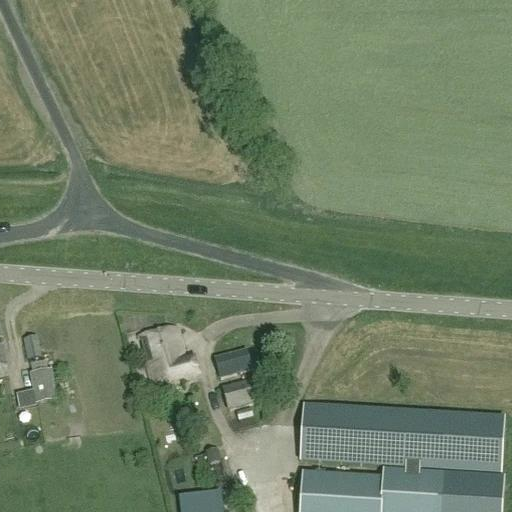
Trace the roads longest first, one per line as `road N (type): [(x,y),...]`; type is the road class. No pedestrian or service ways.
road 1 (tertiary): [(0,276),(328,298)]
road 2 (unclassified): [(328,298),(325,286),(307,277),(90,224)]
road 3 (tertiary): [(328,298),(511,312)]
